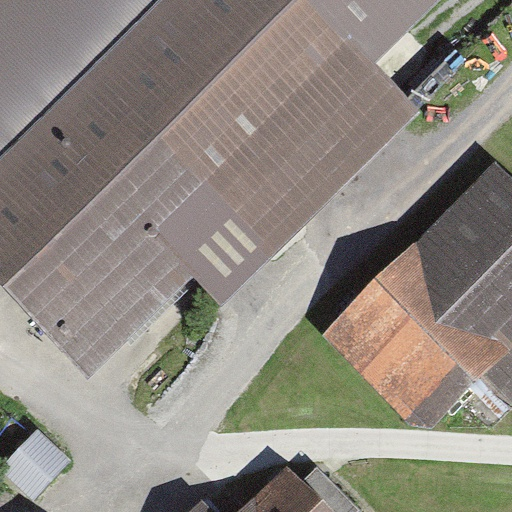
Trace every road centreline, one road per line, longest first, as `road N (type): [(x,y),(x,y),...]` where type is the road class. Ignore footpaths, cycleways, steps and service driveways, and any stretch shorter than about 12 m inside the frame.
road 1 (track): [(511,40),(165,450)]
road 2 (track): [(0,370),(165,450),(374,445),(511,455)]
